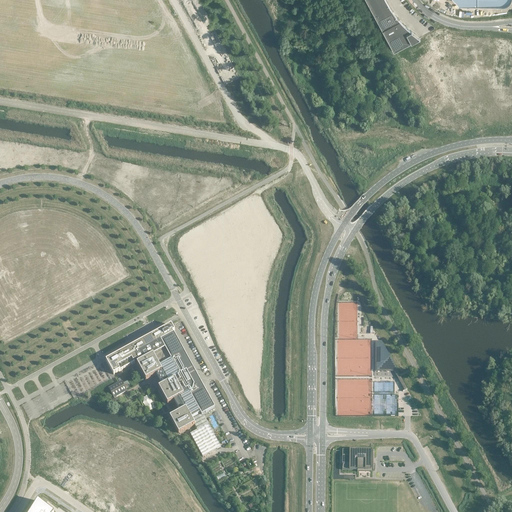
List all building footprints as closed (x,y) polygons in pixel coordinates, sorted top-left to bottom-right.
[(366,0),(375,16),(390,8),(388,5),(387,3),(386,1),(385,0),(366,0)] [(391,9),(390,8),(375,16),(382,29),(399,20),(398,19),(396,17),(395,16),(392,12),(391,9)] [(403,24),(399,20),(382,29),(387,38),(406,27),(404,25),(403,24)] [(410,31),(406,27),(387,38),(394,51),(414,41),(413,41),(419,37),(418,37),(415,35),(413,33),(410,31)] [(187,357),(187,358),(172,332),(174,331),(171,325),(141,342),(140,341),(132,346),(106,361),(113,375),(135,363),(134,362),(136,361),(138,364),(137,364),(146,380),(156,375),(163,386),(159,388),(167,405),(174,401),(180,412),(170,418),(179,434),(195,426),(197,430),(190,434),(202,457),(220,447),(203,416),(215,409),(193,370),(194,369),(187,357)] [(375,342),(375,351),(376,351),(376,353),(379,353),(379,365),(376,365),(376,371),(394,371),(394,372),(398,372),(381,342),(381,343),(375,343),(375,342)] [(121,381),(108,388),(114,398),(127,391),(121,381)] [(371,455),(371,450),(342,450),(342,456),(343,456),(342,464),(342,470),(357,470),(357,472),(359,472),(359,471),(371,472),(373,472),(373,470),(375,470),(375,467),(373,467),(373,455),(371,455)] [(51,511),(38,501),(31,511),(51,511)]
